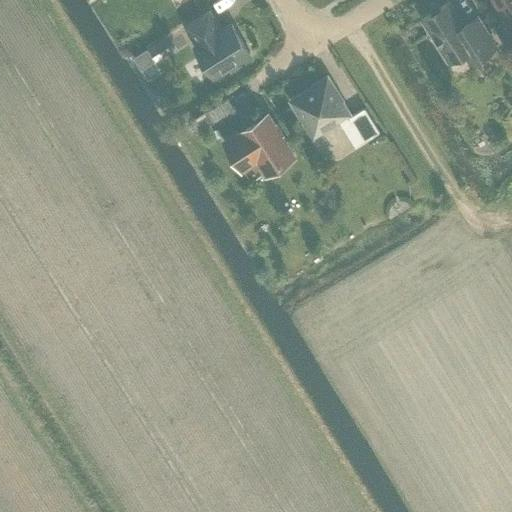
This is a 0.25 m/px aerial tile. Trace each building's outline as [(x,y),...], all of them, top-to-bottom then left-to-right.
[(511,0),(492,0),(511,31),(511,0)] [(461,48),(470,62),(488,51),(492,58),(500,53),(496,46),(481,21),(467,29),(449,1),(441,7),(433,5),(431,13),(422,18),(428,27),(426,35),(434,37),(447,57),(461,48)] [(251,52),(233,24),(223,31),(211,11),(185,26),(198,46),(195,49),(212,76),(220,71),(229,68),(236,64),(243,57),(251,52)] [(314,87),(292,100),(306,122),(304,123),(314,137),(328,128),(327,127),(339,119),(356,146),(380,131),(365,107),(351,116),(341,101),(343,100),(327,76),(313,85),(314,87)] [(258,157),(267,172),(291,156),(266,117),(242,132),(243,133),(227,143),(242,167),(258,157)]
